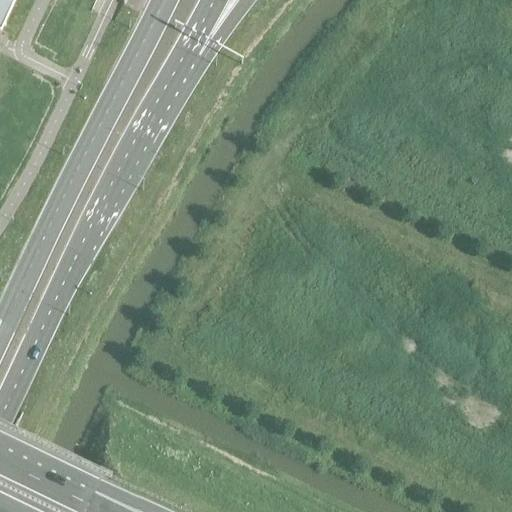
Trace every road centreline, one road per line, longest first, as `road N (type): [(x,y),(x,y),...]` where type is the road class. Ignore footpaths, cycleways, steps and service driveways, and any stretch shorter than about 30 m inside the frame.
road 1 (secondary): [(0,423),(62,282),(198,45)]
road 2 (secondary): [(153,22),(0,331)]
